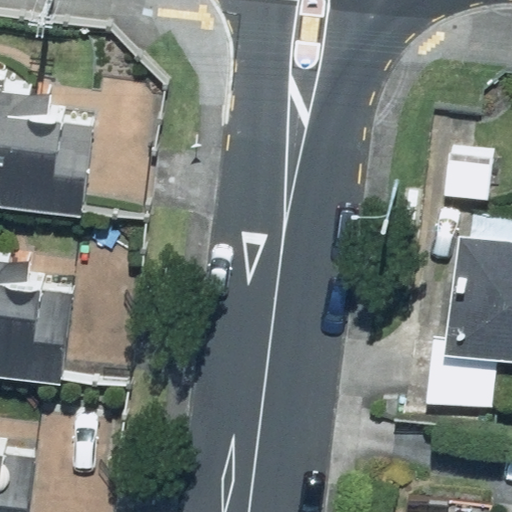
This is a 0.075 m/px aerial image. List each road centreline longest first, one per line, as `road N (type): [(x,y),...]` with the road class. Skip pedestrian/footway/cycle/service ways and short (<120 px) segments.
road 1 (residential): [(296,141),(250,511)]
road 2 (residential): [(355,0),(296,141)]
road 3 (residential): [(296,141),(276,0)]
